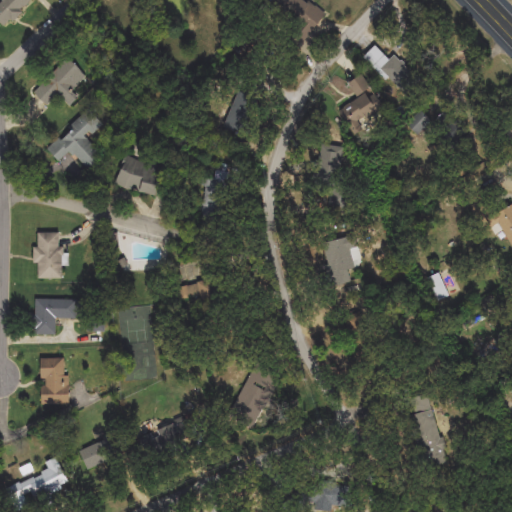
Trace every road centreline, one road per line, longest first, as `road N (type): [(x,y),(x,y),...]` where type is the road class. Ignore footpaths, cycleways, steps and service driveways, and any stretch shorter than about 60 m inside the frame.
road 1 (residential): [(393,499),(309,349),(276,189),(312,89),(387,0)]
road 2 (residential): [(285,254),(4,188)]
road 3 (residential): [(0,103),(2,377)]
road 4 (residential): [(151,511),(353,425)]
